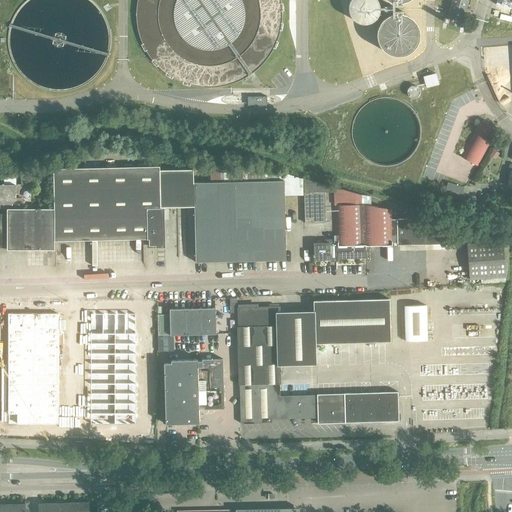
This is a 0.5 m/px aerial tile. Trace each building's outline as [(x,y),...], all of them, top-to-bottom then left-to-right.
[(110,49),(110,45),(109,36),(107,27),(103,19),(98,12),(91,5),(84,0),(82,0),(34,0),(32,2),(25,7),(19,14),(14,21),(10,29),(8,38),(8,47),(9,56),(12,65),(16,73),(22,80),(28,86),(36,91),(45,94),(53,96),(62,96),(71,94),(80,91),(88,87),(95,81),(101,74),(105,66),(108,58),(110,49)] [(283,24),(283,17),(282,6),(280,0),(137,0),(137,3),(136,13),(136,24),(138,35),(141,45),(146,55),(152,64),(160,72),(168,78),(178,84),(188,87),(198,90),(209,91),(220,90),(231,87),(241,83),(250,78),(259,71),(266,64),(273,55),(277,45),(281,35),(283,24)] [(372,0),(350,0),(348,2),(346,7),(345,12),(346,17),(349,21),(352,25),(357,27),(362,28),(367,27),(371,25),(375,21),(377,16),(378,12),(377,7),(375,2),(372,0)] [(447,23),(447,24),(461,27),(468,0),(452,0),(448,19),(445,18),(444,22),(447,23)] [(413,44),(413,39),(413,35),(411,31),(410,28),(407,25),(403,22),(400,21),(396,20),(393,20),(389,20),(386,22),(382,24),(379,26),(377,29),(375,32),(374,36),(374,40),(375,44),(376,48),(378,51),(381,54),(384,57),(388,58),(391,59),(394,59),(399,58),(402,57),(405,55),(407,53),(409,51),(411,47),(413,44)] [(436,73),(423,77),(427,88),(440,85),(436,73)] [(408,160),(413,155),(418,149),(421,142),(422,134),(422,131),(422,124),(419,117),(415,110),(410,105),(404,100),(397,97),(390,96),(382,96),(375,98),(369,101),(367,102),(362,107),(358,112),(354,119),(352,126),(352,134),(353,141),(356,148),(361,154),(366,159),(369,161),(372,163),(379,165),(387,166),(394,166),(401,163),(408,160)] [(480,124),(462,158),(478,168),(496,132),(480,124)] [(145,167),(54,170),(55,210),(55,240),(147,238),(147,240),(149,240),(149,247),(155,246),(155,249),(165,248),(164,208),(185,208),(194,208),(194,184),(193,184),(193,170),(184,170),(160,171),(160,167),(145,167)] [(264,169),(210,169),(210,183),(220,183),(234,183),(239,182),(258,182),(284,181),(284,175),(284,174),(273,174),(265,169),(264,169)] [(39,173),(21,176),(22,185),(41,183),(39,173)] [(288,175),(284,175),(284,181),(284,196),(304,195),(303,180),(299,180),(299,179),(294,179),(294,178),(290,178),(290,176),(288,176),(288,175)] [(325,224),(325,194),(335,193),(334,187),(304,179),(305,224),(325,224)] [(258,182),(239,182),(241,262),(260,262),(286,261),(285,198),(284,196),(284,181),(258,182)] [(210,183),(194,184),(194,208),(196,263),(222,263),(236,262),(241,262),(239,182),(234,183),(220,183),(210,183)] [(448,183),(445,196),(460,200),(464,188),(448,183)] [(0,185),(0,201),(16,202),(16,186),(4,186),(4,184),(2,184),(2,186),(0,185)] [(323,244),(314,244),(314,258),(314,261),(330,261),(330,259),(336,259),(336,260),(366,259),(366,251),(367,251),(369,250),(370,249),(371,247),(392,246),(392,245),(397,245),(397,220),(391,221),(391,210),(362,205),(362,195),(335,187),(336,238),(334,238),(334,240),(326,240),(325,241),(324,241),(324,242),(323,242),(323,243),(323,244)] [(479,206),(484,210),(491,198),(486,195),(479,206)] [(54,251),(55,240),(55,210),(7,210),(7,215),(0,215),(0,249),(7,249),(7,251),(54,251)] [(425,219),(397,220),(397,245),(397,246),(442,245),(442,244),(450,244),(449,231),(442,231),(442,226),(425,221),(425,219)] [(467,245),(468,263),(504,260),(503,242),(467,245)] [(504,260),(468,263),(470,281),(506,278),(504,260)] [(389,300),(313,302),(315,344),(391,342),(389,300)] [(278,307),(237,308),(241,424),(272,424),(272,418),(318,417),(318,424),(345,424),(354,423),(363,423),(372,423),(381,422),(381,423),(390,422),(399,422),(398,393),(317,395),(317,398),(280,399),(278,307)] [(404,307),(405,343),(427,342),(426,307),(404,307)] [(201,335),(200,309),(185,310),(186,336),(201,335)] [(215,309),(200,309),(201,335),(216,335),(216,319),(222,319),(222,311),(216,311),(215,309)] [(186,336),(185,310),(170,310),(170,316),(158,316),(158,336),(170,336),(186,336)] [(8,315),(8,425),(59,425),(59,315),(8,315)] [(91,315),(91,425),(135,425),(135,315),(91,315)] [(200,362),(201,409),(203,409),(203,410),(224,410),(223,360),(202,360),(202,362),(200,362)] [(201,409),(200,362),(198,362),(198,361),(171,361),(171,364),(164,364),(166,425),(199,424),(199,409),(201,409)] [(57,505),(52,505),(51,511),(64,511),(64,504),(64,502),(57,502),(57,505)] [(88,504),(76,504),(76,511),(89,511),(89,503),(88,503),(88,504)]
